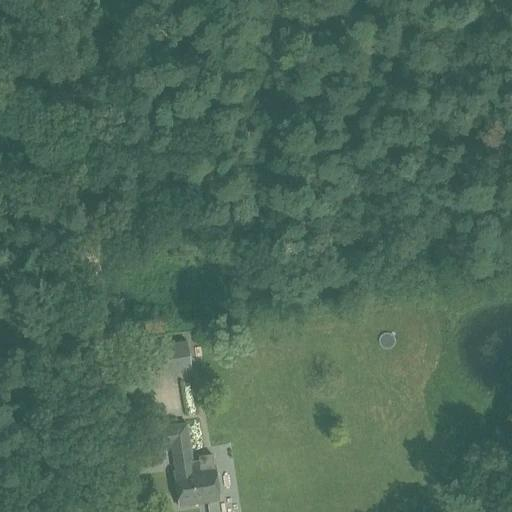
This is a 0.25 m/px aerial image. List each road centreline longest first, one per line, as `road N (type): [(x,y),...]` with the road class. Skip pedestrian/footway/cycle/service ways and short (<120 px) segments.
road 1 (track): [(129,511),(89,175)]
road 2 (track): [(89,175),(62,0)]
road 3 (track): [(0,437),(122,453)]
